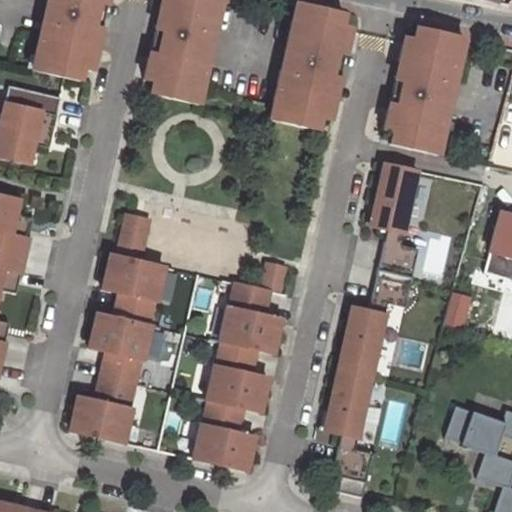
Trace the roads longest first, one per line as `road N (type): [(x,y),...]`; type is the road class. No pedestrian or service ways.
road 1 (residential): [(382,0),(269,507)]
road 2 (residential): [(136,0),(36,451)]
road 3 (residential): [(36,451),(269,507)]
road 4 (unclassified): [(393,0),(511,24)]
